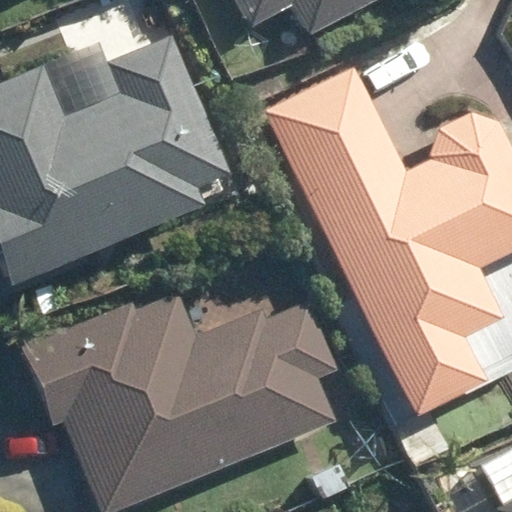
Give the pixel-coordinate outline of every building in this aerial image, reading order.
[(213,0),(237,46),(327,0),(213,0)] [(0,107),(0,276),(213,197),(158,49),(0,107)] [(339,77),(255,113),(388,421),(473,385),(425,275),(511,234),(511,231),(461,124),(377,163),(339,77)] [(22,359),(80,509),(334,412),(276,262),(22,359)] [(511,511),(511,496),(487,509),(489,511),(511,511)]
